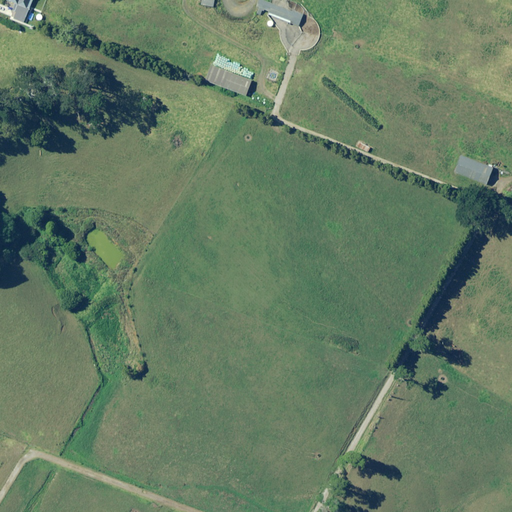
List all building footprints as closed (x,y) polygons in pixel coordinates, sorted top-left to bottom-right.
[(33,0),(6,0),(7,0),(16,4),(13,11),(16,12),(13,19),(23,23),(29,8),(30,8),(33,0)] [(303,15),(261,0),(258,0),(254,12),(261,15),(263,10),(270,12),(269,15),(299,26),(303,15)] [(252,81),(212,66),(206,81),(246,96),(252,81)] [(277,72),(271,69),(266,78),(273,81),(277,72)] [(359,141),(356,147),(367,153),(370,148),(359,141)] [(493,168),(461,156),(455,172),(487,185),(493,168)]
